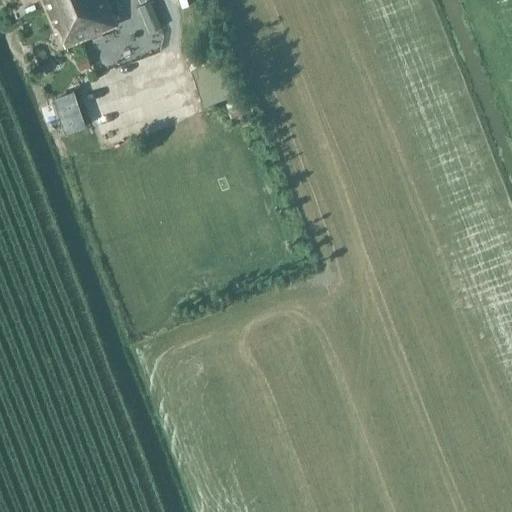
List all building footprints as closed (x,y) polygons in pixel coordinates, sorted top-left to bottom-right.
[(107,0),(41,0),(56,35),(60,33),(66,47),(92,36),(94,42),(105,37),(103,31),(118,25),(107,0)] [(150,2),(139,7),(143,17),(154,13),(150,2)] [(209,50),(188,57),(192,70),(214,63),(209,50)] [(85,53),(74,57),(80,71),(91,67),(85,53)] [(214,63),(192,70),(204,106),(240,94),(227,58),(214,63)] [(69,128),(85,123),(75,94),(60,99),(69,128)] [(236,108),(233,100),(226,103),(229,111),(236,108)] [(93,122),(102,146),(151,128),(142,104),(93,122)]
